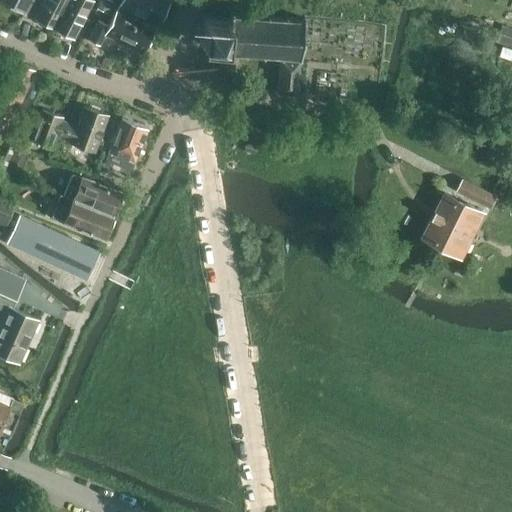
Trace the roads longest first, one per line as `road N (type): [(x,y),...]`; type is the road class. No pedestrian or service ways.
road 1 (track): [(259,511),(199,145),(191,110),(172,95)]
road 2 (residential): [(81,328),(173,127),(172,95)]
road 3 (residential): [(172,95),(122,87),(0,41)]
